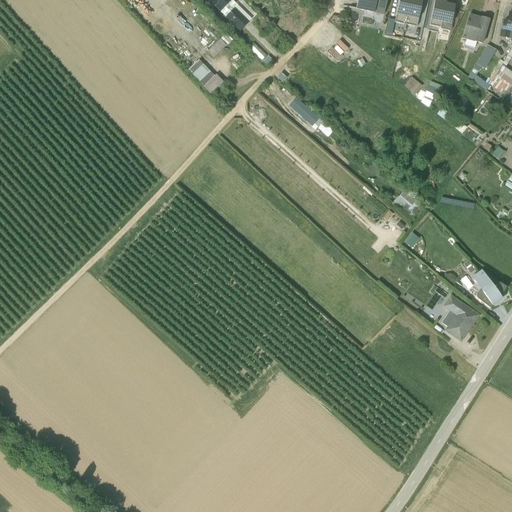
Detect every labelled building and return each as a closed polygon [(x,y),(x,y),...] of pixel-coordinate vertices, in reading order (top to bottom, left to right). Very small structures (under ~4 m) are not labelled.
[(206,0),(239,32),(251,20),(231,1),(231,0),(206,0)] [(367,14),(383,16),(386,0),(357,0),(355,11),(364,13),(367,13),(367,14)] [(409,0),(398,0),(393,23),(404,25),(409,0)] [(421,0),(409,0),(404,25),(415,28),(421,0)] [(444,3),(434,1),(428,27),(448,31),(453,7),(444,5),(444,3)] [(498,37),(506,39),(506,40),(511,41),(511,13),(507,13),(506,22),(502,21),(498,37)] [(465,40),(463,47),(473,49),(475,43),(480,45),(487,21),(468,15),(461,39),(465,40)] [(231,41),(225,34),(218,41),(225,47),(231,41)] [(252,44),(248,48),(261,61),(265,57),(252,44)] [(475,65),(484,70),(495,51),(485,46),(475,65)] [(511,47),(509,52),(488,86),(501,95),(500,97),(502,98),(511,84),(511,74),(504,68),(511,55),(511,47)] [(267,57),(262,62),(267,68),(272,62),(267,57)] [(197,61),(187,71),(203,88),(206,85),(207,85),(206,87),(208,89),(209,88),(210,89),(209,90),(212,93),(220,83),(197,61)] [(474,67),(470,73),(471,74),(468,79),(485,91),(501,64),(498,62),(488,79),(488,81),(486,85),(477,79),(481,73),(474,67)] [(414,95),(422,86),(412,76),(404,85),(414,95)] [(503,153),(497,148),(491,156),(496,160),(503,153)] [(511,185),(506,182),(503,187),(511,192),(511,191),(511,185)] [(406,214),(416,199),(401,190),(391,204),(406,214)] [(492,287),(480,271),(470,278),(479,291),(475,294),(475,296),(475,298),(476,299),(488,310),(493,302),(498,298),(505,288),(498,284),(492,287)] [(443,275),(441,279),(451,287),(456,282),(454,277),(450,275),(443,275)] [(459,342),(477,316),(448,297),(441,308),(448,312),(440,324),(445,327),(442,331),(459,342)]
